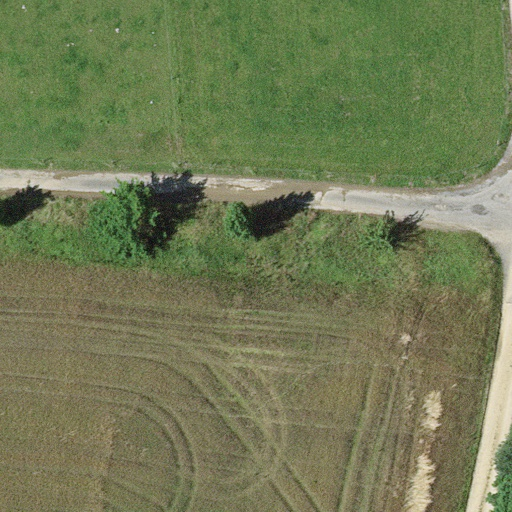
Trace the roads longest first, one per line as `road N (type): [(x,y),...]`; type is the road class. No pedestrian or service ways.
road 1 (track): [(511,221),(0,180)]
road 2 (track): [(474,511),(511,322)]
